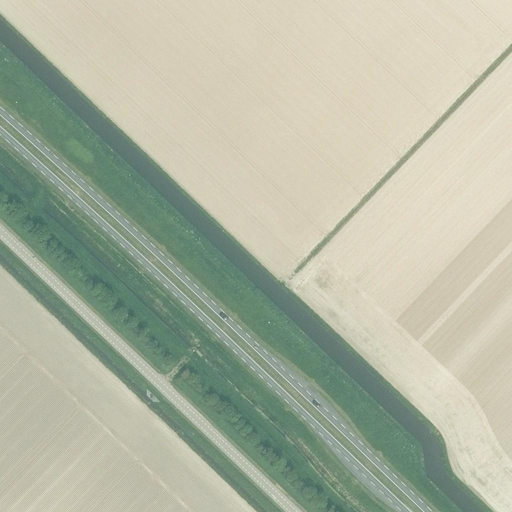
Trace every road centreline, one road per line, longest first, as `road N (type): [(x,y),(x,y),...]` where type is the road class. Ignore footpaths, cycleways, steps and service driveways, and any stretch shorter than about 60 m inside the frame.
road 1 (primary): [(427,511),(0,111)]
road 2 (primary): [(0,131),(404,511)]
road 3 (track): [(0,185),(345,511)]
road 4 (unclassified): [(292,511),(0,231)]
